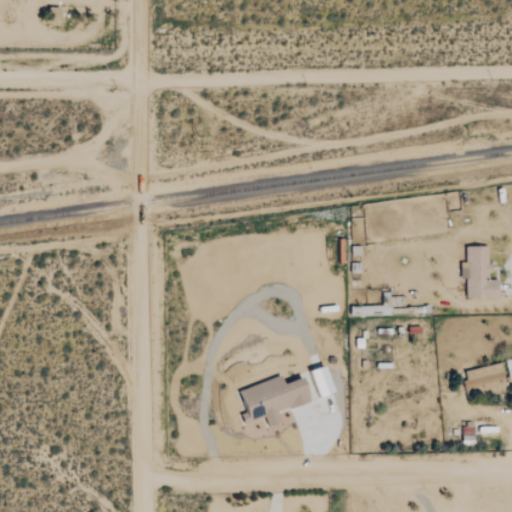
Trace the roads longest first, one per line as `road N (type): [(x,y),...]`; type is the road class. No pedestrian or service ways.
road 1 (track): [(149,511),(141,0)]
road 2 (track): [(511,77),(0,85)]
road 3 (track): [(149,474),(511,470)]
